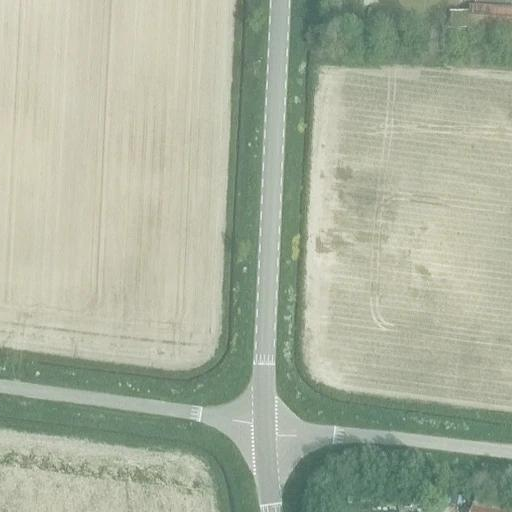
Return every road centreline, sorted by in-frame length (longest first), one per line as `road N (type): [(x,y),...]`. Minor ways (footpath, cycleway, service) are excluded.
road 1 (tertiary): [(254,423),(277,0)]
road 2 (unclassified): [(511,455),(254,423)]
road 3 (unclassified): [(254,423),(0,388)]
